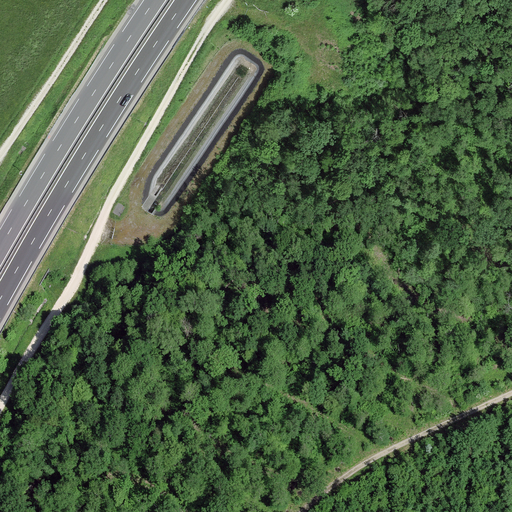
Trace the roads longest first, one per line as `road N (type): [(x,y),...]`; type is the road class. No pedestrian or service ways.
road 1 (track): [(0,408),(229,0)]
road 2 (trunk): [(0,307),(189,0)]
road 3 (trunk): [(153,0),(0,243)]
road 4 (track): [(301,511),(391,448),(511,393)]
road 5 (track): [(104,0),(0,157)]
